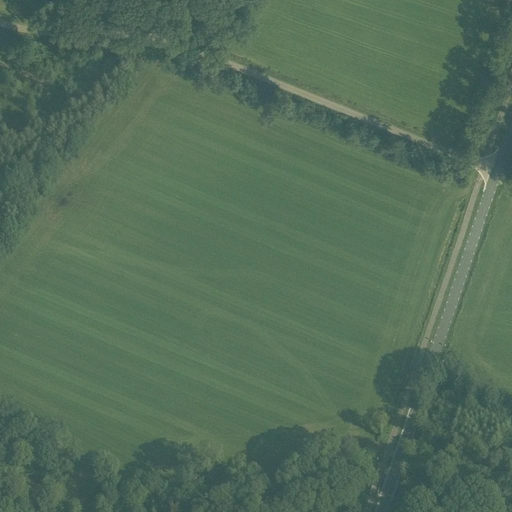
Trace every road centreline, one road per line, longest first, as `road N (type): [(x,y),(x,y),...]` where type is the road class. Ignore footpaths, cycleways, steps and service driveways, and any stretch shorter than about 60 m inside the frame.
road 1 (unclassified): [(496,170),(170,39),(0,23)]
road 2 (secondary): [(402,450),(496,170)]
